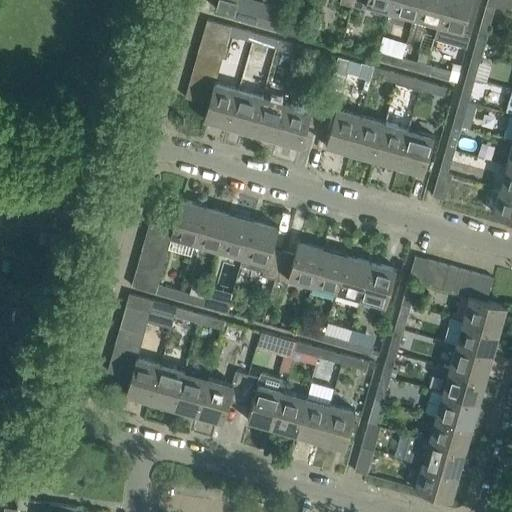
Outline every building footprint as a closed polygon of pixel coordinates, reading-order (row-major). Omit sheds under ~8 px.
[(234,12),(236,7),(238,0),(237,0),(217,0),(216,7),(234,12)] [(390,9),(392,0),(366,0),(366,2),(367,2),(390,9)] [(414,15),(418,0),(392,0),(390,9),(414,15)] [(438,22),(444,0),(418,0),(414,15),(438,22)] [(444,0),(438,22),(434,36),(466,45),(478,0),(444,0)] [(509,8),(511,0),(497,0),(496,5),(497,5),(509,8)] [(497,5),(496,5),(487,2),(480,26),(490,29),(497,5)] [(236,7),(234,12),(233,16),(257,23),(260,14),(236,7)] [(281,30),(283,21),(260,14),(257,23),(281,30)] [(229,33),(231,24),(207,17),(204,29),(228,36),(229,33)] [(307,27),(283,21),(281,30),(304,36),(307,27)] [(252,40),(255,31),(231,24),(229,33),(252,40)] [(483,53),(490,29),(480,26),(473,50),(483,53)] [(225,47),(228,36),(204,29),(201,40),(225,47)] [(276,46),(279,38),(255,31),(252,40),(276,46)] [(301,53),(303,45),(279,38),(276,46),(301,53)] [(222,58),(225,47),(201,40),(198,51),(222,58)] [(400,64),(403,55),(379,48),(377,57),(400,64)] [(476,78),(483,53),(473,50),(466,75),(476,78)] [(218,69),(222,58),(198,51),(195,62),(218,69)] [(338,106),(353,58),(339,55),(327,97),(319,127),(330,130),(337,105),(338,106)] [(425,70),(427,61),(403,55),(400,64),(425,70)] [(452,69),(427,61),(425,70),(449,77),(452,69)] [(215,79),(218,69),(195,62),(192,73),(215,79)] [(397,80),(400,71),(375,64),(372,73),(397,80)] [(421,87),(424,78),(400,71),(397,80),(421,87)] [(211,91),(215,79),(192,73),(188,84),(211,91)] [(469,102),(476,78),(466,75),(459,99),(469,102)] [(239,86),(228,124),(252,131),(263,93),(266,83),(242,76),(239,86)] [(424,78),(421,87),(445,94),(447,85),(448,85),(424,78)] [(228,124),(239,86),(215,79),(211,91),(208,102),(204,117),(228,124)] [(208,102),(211,91),(188,84),(185,96),(208,102)] [(276,138),(287,99),(263,93),(252,131),(276,138)] [(319,127),(327,97),(314,93),(310,106),(312,106),(307,124),(319,127)] [(312,106),(310,106),(287,99),(276,138),(301,145),(307,124),(312,106)] [(462,125),(469,102),(459,99),(453,122),(462,125)] [(362,112),(338,106),(337,105),(330,130),(326,144),(351,151),(362,112)] [(386,119),(375,158),(399,165),(410,126),(408,126),(411,117),(389,111),(386,119)] [(375,158),(386,119),(362,112),(351,151),(375,158)] [(511,113),(510,113),(503,136),(511,138),(511,113)] [(456,149),(462,125),(453,122),(446,146),(456,149)] [(434,133),(410,126),(399,165),(423,172),(434,133)] [(449,171),(456,149),(446,146),(439,170),(452,174),(453,172),(449,171)] [(511,190),(511,164),(507,163),(500,187),(511,190)] [(446,198),(452,174),(439,170),(432,194),(446,198)] [(511,216),(511,190),(500,187),(493,211),(511,216)] [(195,241),(206,203),(181,196),(177,212),(174,224),(171,234),(172,234),(195,241)] [(219,247),(230,210),(206,203),(195,241),(219,247)] [(174,224),(177,212),(154,206),(150,217),(174,224)] [(243,254),(254,217),(230,210),(219,247),(243,254)] [(171,234),(174,224),(150,217),(147,228),(171,235),(172,234),(171,234)] [(243,254),(241,263),(264,269),(266,261),(267,261),(272,245),(278,224),(254,217),(243,254)] [(168,246),(171,235),(147,228),(144,239),(168,246)] [(312,282),(323,244),(298,237),(294,251),(287,275),(287,276),(290,277),(290,276),(312,282)] [(165,257),(168,246),(144,239),(141,250),(165,257)] [(336,289),(347,251),(323,244),(312,282),(336,289)] [(275,277),(283,248),(272,245),(267,261),(266,261),(264,269),(263,273),(275,277)] [(287,275),(294,251),(283,248),(275,277),(288,281),(290,277),(287,276),(287,275)] [(162,268),(165,257),(141,250),(138,261),(162,268)] [(360,296),(371,258),(347,251),(336,289),(360,296)] [(419,280),(426,257),(415,254),(408,277),(417,280),(419,280)] [(431,283),(438,260),(426,257),(419,280),(431,283)] [(395,265),(371,258),(360,296),(384,303),(395,265)] [(442,287),(449,263),(438,260),(431,283),(442,287)] [(159,279),(162,268),(138,261),(135,272),(159,279)] [(453,290),(460,266),(449,263),(442,287),(453,290)] [(464,293),(471,269),(460,266),(453,290),(464,293)] [(475,296),(482,272),(471,269),(464,293),(470,294),(475,296)] [(158,281),(159,279),(135,272),(131,284),(155,290),(158,281)] [(487,299),(490,289),(493,276),(482,272),(475,296),(487,299)] [(411,304),(417,280),(408,277),(401,301),(411,304)] [(179,297),(181,288),(158,281),(155,290),(179,297)] [(203,304),(205,295),(181,288),(179,297),(203,304)] [(150,307),(153,298),(129,292),(126,303),(150,310),(151,307),(150,307)] [(487,299),(475,296),(470,294),(463,319),(500,329),(506,305),(487,299)] [(232,303),(205,295),(203,304),(229,312),(232,303)] [(174,314),(177,305),(153,298),(150,307),(151,307),(174,314)] [(404,328),(411,304),(401,301),(395,325),(404,328)] [(147,321),(150,310),(126,303),(123,314),(147,321)] [(198,320),(201,312),(177,305),(174,314),(198,320)] [(223,327),(225,319),(201,312),(198,320),(223,327)] [(144,331),(147,321),(123,314),(120,325),(144,331)] [(493,353),(500,329),(463,319),(456,343),(493,353)] [(322,338),(325,329),(302,322),(299,331),(322,338)] [(141,342),(144,331),(120,325),(117,335),(141,342)] [(397,351),(404,328),(395,325),(388,349),(397,351)] [(351,328),(349,335),(346,344),(372,352),(376,335),(351,328)] [(346,344),(349,335),(325,329),(322,338),(346,344)] [(138,353),(141,342),(117,335),(113,346),(137,353),(138,353)] [(319,354),(322,345),(297,338),(294,347),(319,354)] [(486,377),(493,353),(456,343),(449,366),(486,377)] [(342,361),(344,352),(322,345),(319,354),(342,361)] [(134,364),(137,353),(113,346),(110,357),(134,364)] [(391,375),(397,351),(388,349),(381,373),(391,375)] [(344,352),(342,361),(358,365),(366,368),(367,368),(370,359),(344,352)] [(150,399),(161,361),(138,354),(138,353),(137,353),(134,364),(131,376),(126,392),(150,399)] [(131,376),(134,364),(110,357),(107,369),(131,376)] [(174,405),(185,367),(161,361),(150,399),(174,405)] [(480,401),(486,377),(449,366),(442,390),(480,401)] [(198,412),(209,374),(185,367),(174,405),(198,412)] [(240,401),(248,371),(236,368),(232,381),(233,381),(228,398),(240,401)] [(260,370),(259,374),(262,375),(260,381),(259,380),(251,404),(248,418),(272,425),(283,387),(286,378),(260,370)] [(262,375),(259,374),(248,371),(240,401),(251,404),(259,380),(260,381),(262,375)] [(384,399),(391,375),(381,373),(375,397),(384,399)] [(233,381),(232,381),(209,374),(198,412),(222,419),(228,398),(233,381)] [(297,432),(308,394),(283,387),(272,425),(297,432)] [(473,424),(480,401),(442,390),(436,414),(473,424)] [(320,439),(331,401),(308,394),(297,432),(320,439)] [(377,423),(384,399),(375,397),(368,420),(377,423)] [(344,446),(355,407),(331,401),(320,439),(344,446)] [(466,448),(473,424),(436,414),(429,437),(466,448)] [(370,446),(371,446),(377,423),(368,420),(361,444),(370,446)] [(466,448),(429,437),(417,434),(410,458),(421,461),(421,462),(459,472),(466,448)] [(368,472),(374,448),(375,447),(371,446),(370,446),(361,444),(355,468),(368,472)] [(453,496),(459,472),(421,462),(414,486),(453,496)] [(75,511),(76,504),(51,500),(50,511),(49,510),(48,511),(75,511)]
